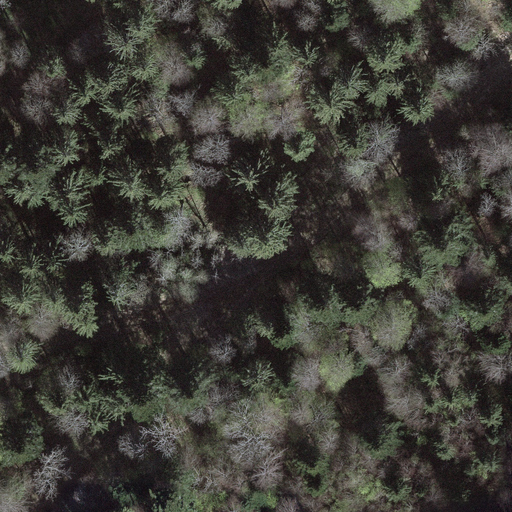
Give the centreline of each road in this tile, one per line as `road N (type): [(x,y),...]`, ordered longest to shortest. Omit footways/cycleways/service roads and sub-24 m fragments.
road 1 (track): [(16,511),(62,476),(221,294),(511,62)]
road 2 (track): [(0,354),(221,294)]
